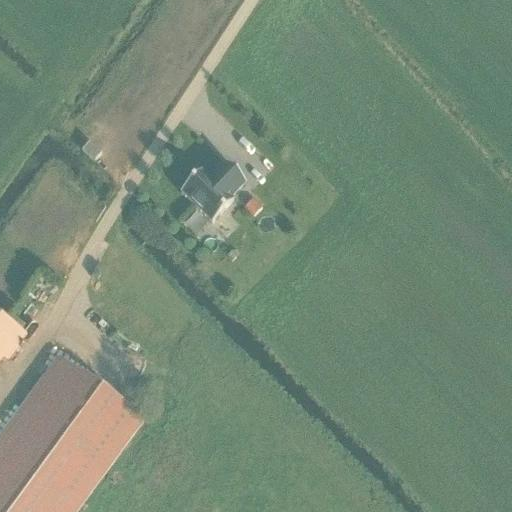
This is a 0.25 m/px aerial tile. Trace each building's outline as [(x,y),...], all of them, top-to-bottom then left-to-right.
[(209,181),(201,173),(180,194),(211,225),(232,204),(229,201),(244,185),(225,166),(209,181)] [(249,192),(240,202),(250,212),(260,203),(249,192)] [(214,252),(228,262),(235,253),(220,242),(214,252)] [(0,373),(25,339),(0,320),(0,373)] [(78,511),(143,423),(56,359),(0,436),(0,511),(78,511)]
